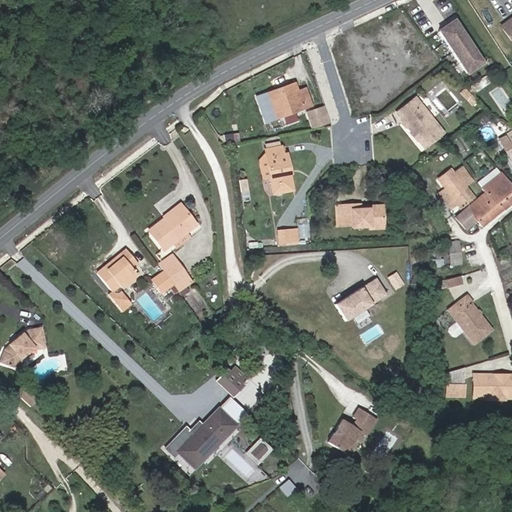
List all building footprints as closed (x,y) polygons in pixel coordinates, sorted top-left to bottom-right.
[(452,17),(435,29),(465,74),(483,63),(452,17)] [(511,17),(500,26),(511,42),(511,17)] [(297,91),(294,83),(258,97),(267,122),(303,109),(311,106),(305,88),(297,91)] [(476,101),(465,89),(460,93),(472,105),(476,101)] [(443,133),(415,98),(395,113),(401,120),(401,124),(404,128),(407,128),(411,132),(416,135),(417,141),(424,149),(443,133)] [(330,125),(324,107),(313,111),(310,112),(316,128),(330,125)] [(485,124),(491,118),(487,114),(481,119),(485,124)] [(511,131),(499,139),(511,162),(511,131)] [(416,135),(411,132),(409,134),(415,142),(417,141),(416,135)] [(293,191),(286,154),(282,154),(280,147),(264,150),(265,154),(259,160),(263,179),(269,178),(272,195),(293,191)] [(475,198),(467,187),(474,181),(462,166),(452,172),(450,170),(437,180),(444,188),(457,206),(460,210),(475,198)] [(480,187),(499,173),(495,168),(477,183),(480,187)] [(511,202),(511,187),(499,173),(480,187),(480,188),(483,192),(484,192),(491,201),(493,199),(503,209),(503,210),(511,202)] [(457,206),(444,188),(438,192),(451,210),(457,206)] [(454,217),(465,231),(470,235),(481,227),(503,209),(493,199),(491,201),(484,192),(483,192),(454,217)] [(164,220),(182,207),(179,204),(162,217),(163,219),(164,220)] [(344,226),(342,205),(335,205),(337,226),(344,226)] [(384,229),(382,210),(370,211),(370,209),(349,210),(349,205),(342,205),(344,226),(350,226),(350,228),(367,227),(367,229),(384,229)] [(196,225),(182,207),(164,220),(163,219),(148,232),(163,251),(172,243),(186,232),(196,225)] [(289,244),(288,230),(277,232),(278,245),(289,244)] [(296,243),(295,230),(288,230),(289,244),(296,243)] [(190,237),(186,232),(172,243),(176,249),(190,237)] [(461,264),(458,242),(448,243),(451,265),(461,264)] [(120,289),(136,276),(131,269),(138,264),(125,249),(118,256),(120,258),(112,264),(113,265),(109,268),(107,265),(96,274),(110,292),(107,295),(122,312),(131,305),(120,291),(117,293),(114,293),(113,292),(119,288),(120,289)] [(169,266),(175,261),(171,255),(165,260),(169,266)] [(109,268),(113,265),(112,264),(120,258),(118,256),(107,265),(109,268)] [(186,276),(175,261),(169,266),(165,260),(158,265),(163,271),(173,286),(186,276)] [(173,286),(163,271),(150,280),(160,294),(169,288),(173,286)] [(185,286),(190,282),(186,276),(173,286),(177,291),(185,286)] [(462,284),(460,276),(444,280),(447,288),(462,284)] [(375,277),(334,304),(344,320),(385,294),(375,277)] [(177,291),(173,286),(169,288),(174,295),(178,292),(177,291)] [(190,292),(185,286),(177,291),(178,292),(182,297),(190,292)] [(166,300),(173,296),(169,290),(162,295),(166,300)] [(490,330),(470,304),(471,302),(466,295),(447,311),(456,322),(447,328),(447,331),(451,337),(454,338),(463,331),(473,344),(490,330)] [(137,321),(132,315),(129,318),(134,324),(137,321)] [(21,359),(34,348),(36,351),(45,349),(41,327),(27,330),(22,333),(22,332),(7,345),(8,345),(3,349),(0,357),(0,363),(19,370),(22,362),(21,359)] [(463,384),(464,367),(445,373),(445,384),(463,384)] [(232,396),(242,385),(229,373),(219,383),(232,396)] [(511,398),(511,378),(511,374),(473,375),(473,398),(511,398)] [(463,396),(463,384),(445,384),(446,396),(463,396)] [(38,399),(23,385),(15,393),(30,408),(38,399)] [(81,418),(89,412),(87,408),(79,416),(81,418)] [(358,433),(363,425),(370,429),(376,420),(358,408),(352,417),(356,420),(351,426),(348,423),(341,419),(326,442),(344,454),(358,433)] [(194,468),(235,426),(218,410),(203,426),(202,425),(193,435),(185,428),(165,449),(173,457),(178,453),(194,468)] [(405,427),(410,420),(397,413),(393,420),(405,427)] [(365,436),(370,429),(363,425),(358,433),(365,436)] [(245,452),(258,464),(271,451),(258,439),(245,452)] [(288,479),(278,487),(286,497),(295,489),(288,479)]
